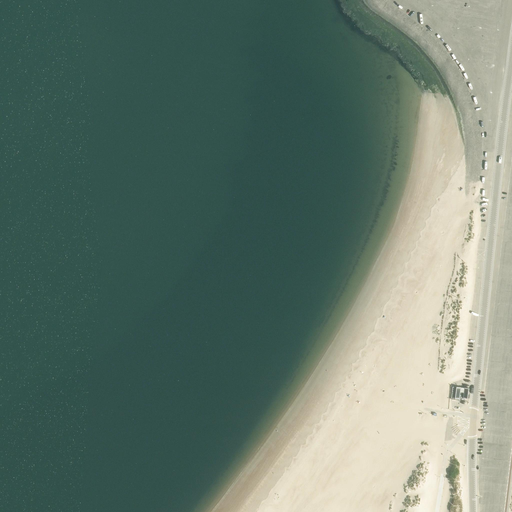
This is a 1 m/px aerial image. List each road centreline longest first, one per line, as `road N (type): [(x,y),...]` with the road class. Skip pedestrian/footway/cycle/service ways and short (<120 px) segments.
road 1 (unclassified): [(472,511),(471,437),(511,61)]
road 2 (unknown): [(487,115),(452,412)]
road 3 (unknown): [(403,0),(447,36),(487,115)]
